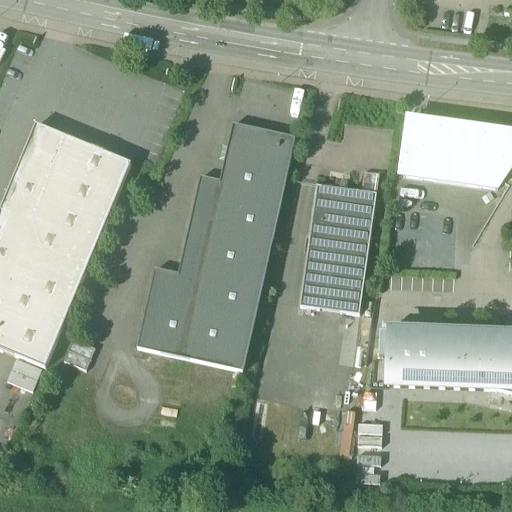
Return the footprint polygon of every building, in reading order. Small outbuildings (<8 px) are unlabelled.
[(132,170),(37,130),(0,218),(0,355),(46,375),(132,170)] [(201,183),(179,280),(155,275),(138,354),(243,378),(296,144),(233,130),(220,187),(201,183)] [(511,144),(411,130),(404,180),(497,193),(511,172),(511,144)] [(377,199),(318,190),(300,311),(360,320),(377,199)] [(511,331),(505,332),(505,335),(500,333),(499,335),(501,335),(501,344),(511,344),(511,331)] [(390,340),(381,339),(380,364),(389,364),(390,340)] [(511,344),(501,344),(390,339),(390,340),(389,364),(388,389),(496,394),(496,395),(511,398),(511,344)] [(96,354),(74,345),(70,356),(92,365),(96,354)] [(92,365),(70,356),(65,367),(87,376),(92,365)] [(43,376),(18,365),(13,376),(38,387),(38,386),(43,376)] [(13,376),(8,387),(34,398),(38,387),(13,376)]
